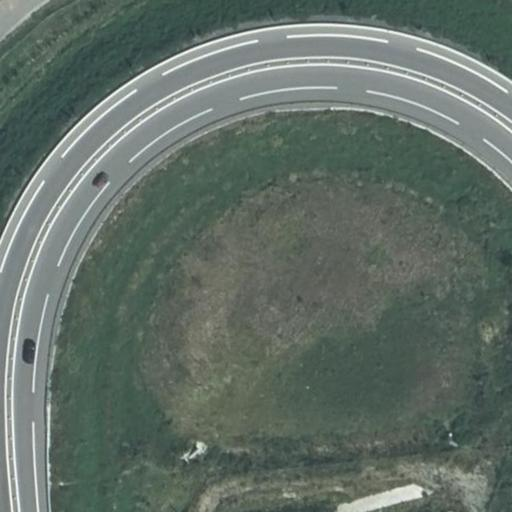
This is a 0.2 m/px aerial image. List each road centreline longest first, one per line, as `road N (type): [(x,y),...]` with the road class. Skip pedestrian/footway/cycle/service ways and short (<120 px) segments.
road 1 (trunk): [(27,511),(18,397),(34,278),(62,210),(132,130),(233,77),(313,65),(425,87),(511,144)]
road 2 (trunk): [(511,102),(394,45),(310,35),(226,47),(152,80),(87,129),(36,197),(0,292)]
